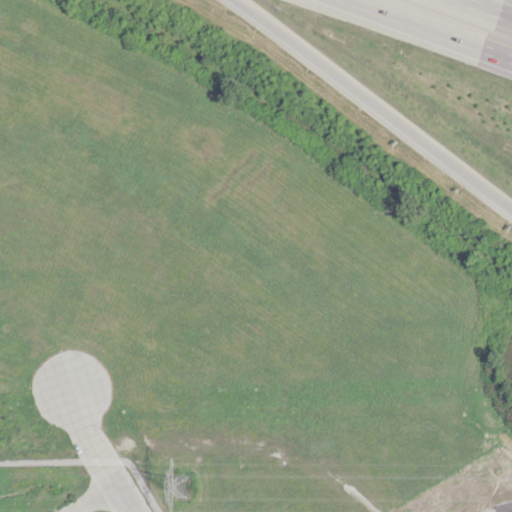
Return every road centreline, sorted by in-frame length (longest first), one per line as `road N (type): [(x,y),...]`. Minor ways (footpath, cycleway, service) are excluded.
road 1 (motorway): [(239,0),(511,208)]
road 2 (motorway): [(352,0),(511,57)]
road 3 (residential): [(132,511),(70,384)]
